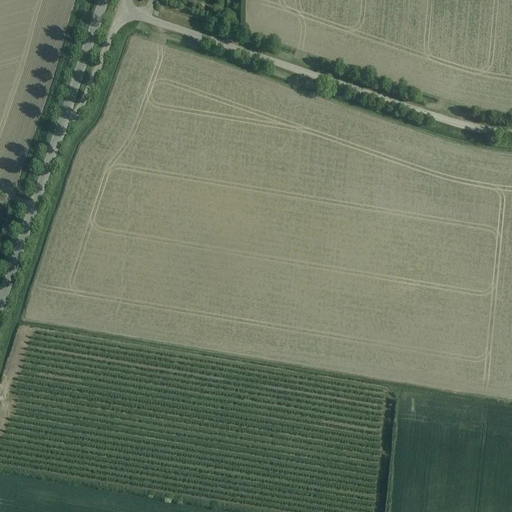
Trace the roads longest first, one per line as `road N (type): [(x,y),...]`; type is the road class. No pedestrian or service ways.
road 1 (unclassified): [(511,135),(412,111),(123,10)]
road 2 (tertiary): [(0,302),(62,121)]
road 3 (unclassified): [(62,121),(80,110),(123,10)]
road 4 (tertiary): [(62,121),(102,0)]
